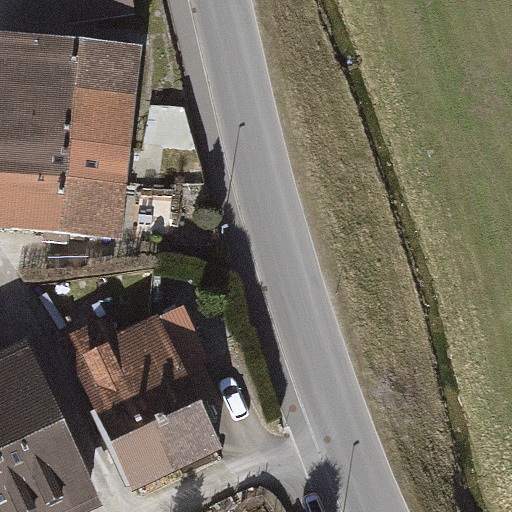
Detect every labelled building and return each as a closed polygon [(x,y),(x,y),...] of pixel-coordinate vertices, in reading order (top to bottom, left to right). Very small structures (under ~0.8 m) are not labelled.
[(143,48),(0,33),(0,82),(137,98),(143,48)] [(137,98),(0,82),(0,132),(132,146),(137,98)] [(132,146),(0,132),(0,173),(129,186),(132,146)] [(129,186),(0,173),(0,230),(123,243),(129,186)] [(88,256),(49,258),(50,271),(89,269),(88,256)] [(184,305),(118,337),(184,475),(227,454),(202,403),(220,394),(205,363),(211,361),(184,305)] [(138,497),(184,475),(118,337),(110,320),(64,342),(138,497)] [(29,344),(0,357),(0,453),(66,423),(29,344)] [(0,511),(97,511),(106,508),(66,423),(0,453),(0,511)]
